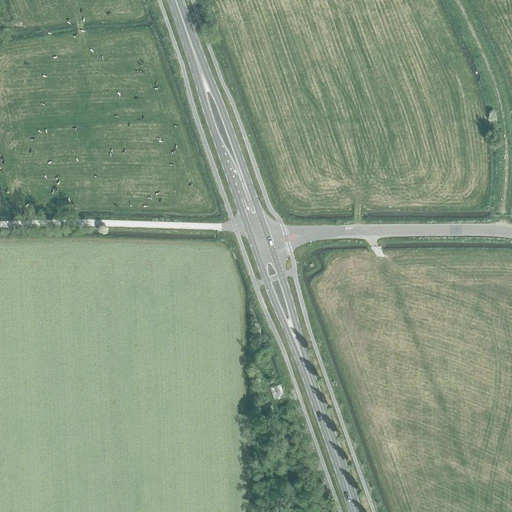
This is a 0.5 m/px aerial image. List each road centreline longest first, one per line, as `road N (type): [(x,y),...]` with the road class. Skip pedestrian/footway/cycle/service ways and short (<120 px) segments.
road 1 (primary): [(354,511),(260,244)]
road 2 (primary): [(260,244),(173,0)]
road 3 (tertiary): [(511,232),(336,231),(260,244)]
